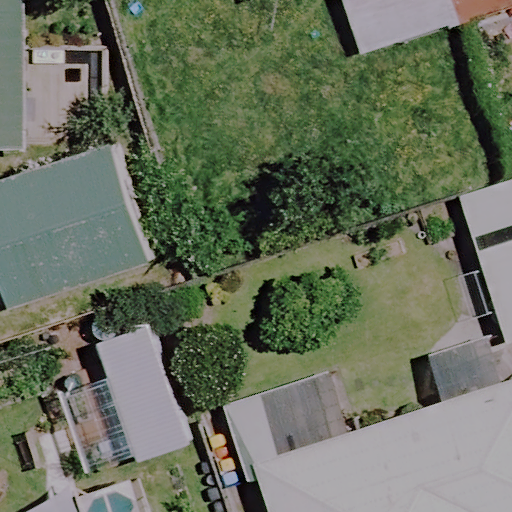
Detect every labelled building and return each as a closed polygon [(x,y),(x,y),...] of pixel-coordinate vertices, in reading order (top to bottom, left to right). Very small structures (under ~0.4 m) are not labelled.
[(0,0),(0,136),(38,136),(36,0),(0,0)] [(511,8),(511,0),(343,0),(363,59),(511,8)] [(167,248),(129,131),(0,173),(0,235),(20,296),(167,248)] [(511,180),(460,197),(508,348),(511,347),(511,180)] [(511,511),(511,384),(257,469),(270,511),(511,511)]
